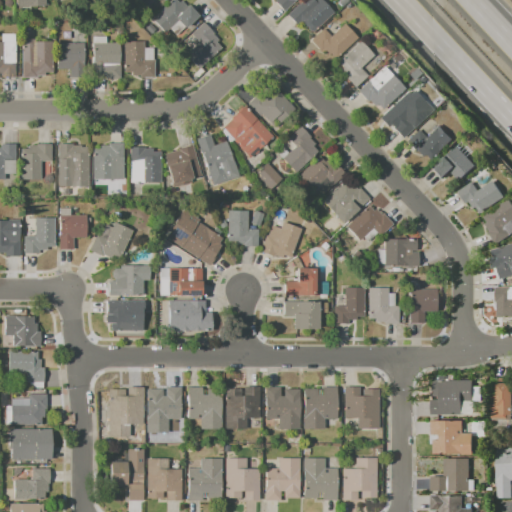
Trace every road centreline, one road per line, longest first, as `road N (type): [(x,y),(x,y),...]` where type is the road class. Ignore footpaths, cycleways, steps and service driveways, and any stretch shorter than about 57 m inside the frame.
road 1 (residential): [(222,0),(437,224),(459,273),(464,349)]
road 2 (residential): [(511,345),(398,359),(74,357)]
road 3 (residential): [(265,45),(190,115),(0,114)]
road 4 (residential): [(71,291),(82,511)]
road 5 (motorway): [(400,0),(511,120)]
road 6 (residential): [(398,359),(398,511)]
